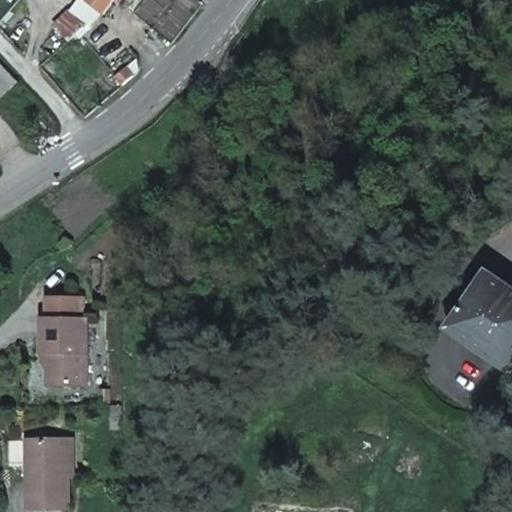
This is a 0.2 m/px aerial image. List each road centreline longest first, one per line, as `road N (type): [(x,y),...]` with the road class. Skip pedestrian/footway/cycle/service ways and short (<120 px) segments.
road 1 (unclassified): [(221,0),(120,108),(0,190)]
road 2 (unknown): [(81,135),(34,70),(32,40),(48,0)]
